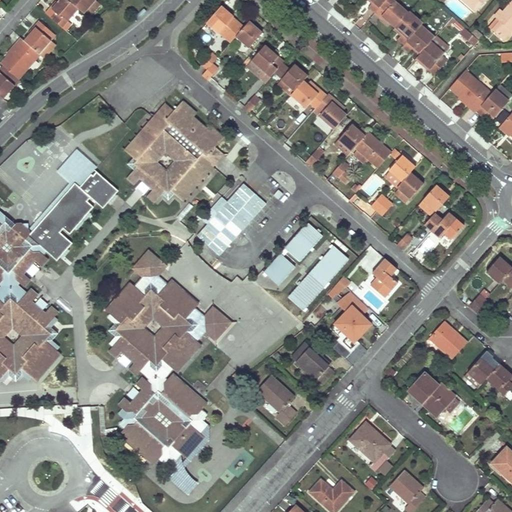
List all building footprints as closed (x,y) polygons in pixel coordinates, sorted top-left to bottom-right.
[(79,10),(68,0),(60,0),(53,8),(52,7),(46,14),(62,28),(68,21),(79,10)] [(68,0),(79,10),(83,13),(88,9),(93,13),(100,6),(95,1),(95,0),(68,0)] [(369,7),(375,13),(386,0),(371,0),(374,2),(369,7)] [(383,17),(395,28),(398,24),(402,20),(408,13),(392,0),(386,0),(375,13),(381,19),(383,17)] [(464,0),(476,10),(484,0),(464,0)] [(511,0),(503,10),(500,7),(494,14),(500,19),(491,29),(502,39),(510,29),(511,27),(511,0)] [(236,37),(244,27),(222,7),(208,23),(230,43),(236,37)] [(398,39),(404,45),(421,26),(422,25),(409,12),(408,13),(402,20),(398,24),(395,28),(402,34),(398,39)] [(36,29),(25,41),(39,53),(51,40),(47,36),(51,32),(39,21),(34,28),(36,29)] [(66,31),(72,25),(68,21),(62,28),(66,31)] [(250,21),(244,27),(236,37),(242,43),(248,48),(262,33),(250,21)] [(414,47),(421,53),(434,38),(421,26),(404,45),(402,47),(409,52),(414,47)] [(473,46),(478,40),(470,33),(463,27),(458,33),(473,46)] [(470,33),(478,40),(481,36),(474,29),(470,33)] [(51,40),(55,36),(51,32),(47,36),(51,40)] [(447,48),(435,37),(434,38),(421,53),(417,57),(429,68),(428,69),(435,76),(445,64),(440,59),(444,55),(442,54),(447,48)] [(3,65),(18,79),(41,55),(39,53),(25,41),(22,38),(15,45),(19,47),(11,55),(10,55),(1,64),(3,65)] [(56,45),(51,40),(39,53),(41,55),(44,58),(56,45)] [(252,61),(265,72),(270,77),(276,71),(284,62),(266,45),(252,61)] [(206,70),(213,63),(217,58),(212,53),(201,65),(206,70)] [(260,78),(265,72),(252,61),(247,66),(260,78)] [(294,92),(304,81),(308,76),(295,65),(291,69),(284,62),(276,71),(284,77),(281,80),(294,92)] [(215,66),(213,63),(206,70),(201,75),(207,80),(210,78),(218,68),(215,66)] [(23,83),(18,79),(3,65),(0,68),(0,95),(3,98),(14,86),(17,89),(23,83)] [(476,112),(492,94),(465,71),(450,89),(460,98),(461,96),(470,104),(469,106),(476,112)] [(281,80),(278,84),(291,96),(294,92),(281,80)] [(310,87),(304,81),(294,92),(291,96),(306,109),(310,104),(315,109),(318,107),(327,96),(313,84),(310,87)] [(495,90),(492,94),(476,112),(479,115),(482,118),(487,112),(494,118),(508,102),(495,90)] [(329,94),(327,96),(318,107),(323,112),(319,116),(334,130),(347,115),(339,108),(341,105),(329,94)] [(244,107),(247,110),(249,112),(260,100),(255,95),(244,107)] [(460,98),(458,99),(474,114),(476,112),(469,106),(470,104),(461,96),(460,98)] [(126,152),(134,159),(160,161),(166,154),(174,161),(167,167),(181,201),(212,166),(222,155),(214,147),(223,137),(209,126),(207,128),(193,116),(195,113),(182,102),(173,112),(165,105),(157,114),(159,115),(126,152)] [(315,109),(314,112),(319,116),(323,112),(318,107),(315,109)] [(511,113),(501,125),(510,133),(509,135),(511,136),(511,113)] [(354,148),(365,136),(358,130),(352,125),(335,144),(348,155),(354,148)] [(509,135),(510,133),(501,125),(498,128),(507,137),(509,135)] [(362,127),(358,130),(365,136),(368,132),(362,127)] [(368,132),(365,136),(354,148),(357,150),(353,154),(366,166),(370,161),(378,168),(391,153),(368,132)] [(29,227),(29,237),(77,185),(81,188),(97,172),(99,169),(78,149),(57,172),(70,183),(29,227)] [(306,161),(309,164),(311,166),(322,155),(316,149),(306,161)] [(390,171),(403,182),(411,173),(415,168),(403,156),(390,171)] [(160,161),(134,159),(128,165),(135,171),(128,178),(135,184),(139,180),(143,184),(140,187),(147,192),(149,189),(152,192),(148,195),(156,202),(162,195),(169,201),(174,195),(181,201),(167,167),(160,161)] [(333,172),(336,175),(338,177),(343,171),(349,165),(343,161),(333,172)] [(189,199),(200,209),(226,179),(215,169),(189,199)] [(351,178),(343,171),(338,177),(346,184),(351,178)] [(0,380),(4,384),(10,377),(16,382),(21,376),(28,382),(31,379),(34,381),(58,354),(55,352),(58,348),(51,342),(57,335),(50,330),(57,322),(53,319),(55,316),(49,311),(45,315),(42,312),(45,309),(38,303),(35,306),(32,304),(36,299),(28,292),(25,296),(16,288),(19,284),(22,288),(29,280),(25,276),(27,273),(30,276),(38,267),(36,266),(34,264),(37,261),(41,265),(47,258),(56,262),(72,244),(66,239),(98,205),(104,210),(120,193),(97,172),(81,188),(77,185),(29,237),(29,227),(29,224),(15,224),(0,211),(0,285),(3,287),(0,291),(0,380)] [(411,173),(403,182),(397,188),(399,190),(410,199),(423,184),(411,173)] [(354,184),(350,188),(356,193),(359,189),(354,184)] [(436,212),(449,197),(436,186),(423,200),(436,212)] [(395,193),(406,203),(410,199),(399,190),(395,193)] [(377,212),(387,200),(381,195),(371,206),(377,212)] [(392,205),(387,200),(377,212),(382,216),(392,205)] [(418,206),(431,218),(435,214),(436,212),(423,200),(418,206)] [(443,234),(450,240),(463,226),(449,213),(442,220),(435,214),(431,218),(424,226),(439,239),(443,234)] [(306,221),(282,247),(298,260),(321,235),(306,221)] [(402,250),(407,244),(413,239),(407,234),(397,245),(402,250)] [(332,244),(286,296),(301,310),(347,258),(332,244)] [(203,344),(198,340),(208,331),(206,321),(196,311),(200,307),(172,282),(168,286),(158,276),(167,267),(164,265),(166,263),(152,250),(151,252),(149,250),(136,264),(138,265),(136,267),(145,275),(135,285),(132,282),(107,308),(111,313),(108,316),(115,322),(110,328),(116,334),(109,341),(113,344),(109,348),(116,355),(121,349),(125,352),(118,359),(125,366),(132,358),(135,361),(130,366),(137,373),(141,369),(150,378),(148,380),(145,377),(138,384),(143,390),(141,392),(134,385),(127,393),(134,399),(132,402),(127,397),(119,405),(123,409),(119,413),(124,418),(120,423),(125,428),(120,434),(146,457),(153,464),(158,458),(163,462),(168,458),(167,441),(172,437),(175,440),(184,430),(181,427),(186,422),(201,420),(206,416),(201,412),(201,411),(206,405),(172,374),(168,378),(166,376),(174,367),(178,371),(203,344)] [(278,252),(262,269),(277,283),(293,265),(278,252)] [(499,284),(503,280),(511,269),(511,268),(500,257),(486,273),(499,284)] [(378,278),(375,282),(372,286),(385,297),(397,283),(391,277),(398,269),(385,259),(373,274),(378,278)] [(511,288),(511,269),(503,280),(511,288)] [(352,284),(344,275),(339,281),(346,287),(348,289),(352,284)] [(346,287),(339,281),(328,294),(335,299),(346,287)] [(335,324),(344,332),(353,340),(360,332),(361,334),(371,324),(361,314),(368,307),(350,291),(341,298),(351,307),(335,324)] [(474,311),(485,299),(480,295),(469,307),(474,311)] [(490,305),(485,299),(474,311),(479,316),(490,305)] [(235,325),(218,309),(206,321),(208,331),(219,342),(235,325)] [(457,335),(453,331),(448,328),(450,326),(444,321),(429,338),(451,359),(467,343),(458,334),(457,335)] [(321,385),(327,379),(332,373),(327,368),(330,365),(311,348),(296,363),(315,381),(316,380),(321,385)] [(486,378),(495,368),(488,361),(493,356),(487,351),(467,372),(480,384),(486,378)] [(499,364),(495,368),(486,378),(504,395),(511,385),(511,372),(511,374),(499,364)] [(467,372),(463,376),(476,389),(480,384),(467,372)] [(422,403),(423,401),(425,400),(428,402),(427,404),(438,413),(442,409),(452,398),(439,386),(424,373),(409,391),(422,403)] [(285,426),(291,420),(296,414),(287,405),(294,397),(272,376),(257,391),(280,413),(276,417),(285,426)] [(454,395),(441,383),(439,386),(452,398),(454,395)] [(457,403),(452,398),(442,409),(447,414),(457,403)] [(423,401),(422,403),(436,416),(438,413),(427,404),(428,402),(425,400),(423,401)] [(265,436),(272,429),(253,409),(246,416),(265,436)] [(199,434),(206,426),(201,420),(186,422),(181,427),(184,430),(175,440),(172,437),(167,441),(168,458),(172,462),(181,454),(185,458),(187,456),(204,438),(199,434)] [(361,435),(369,426),(366,423),(358,432),(361,435)] [(388,458),(385,455),(382,452),(389,445),(369,426),(361,435),(358,432),(351,439),(374,462),(369,466),(375,472),(388,458)] [(511,481),(511,453),(506,448),(492,463),(511,481)] [(408,511),(411,511),(415,507),(421,501),(416,496),(419,492),(423,488),(403,470),(389,486),(409,504),(404,509),(408,511)] [(371,477),(365,485),(372,490),(378,483),(371,477)] [(334,511),(353,492),(347,486),(341,481),(332,491),(320,480),(309,492),(331,511),(334,511)] [(421,501),(425,498),(419,492),(416,496),(421,501)] [(511,511),(497,499),(493,504),(487,499),(475,511),(511,511)]
